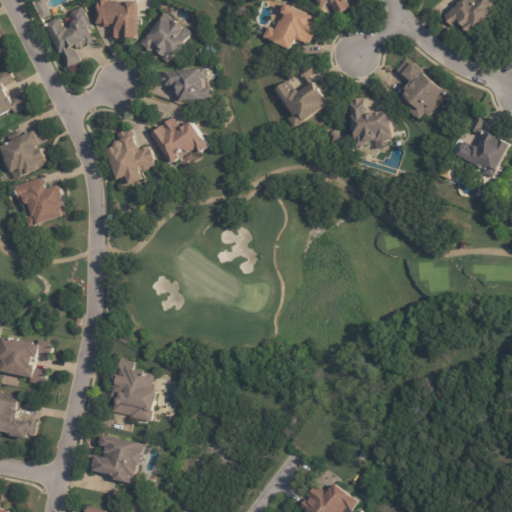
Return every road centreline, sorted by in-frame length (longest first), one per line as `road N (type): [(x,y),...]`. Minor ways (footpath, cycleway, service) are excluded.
road 1 (residential): [(12,0),(92,178),(99,271),(93,340),(53,511)]
road 2 (residential): [(391,0),(421,43),(469,73),(511,86)]
